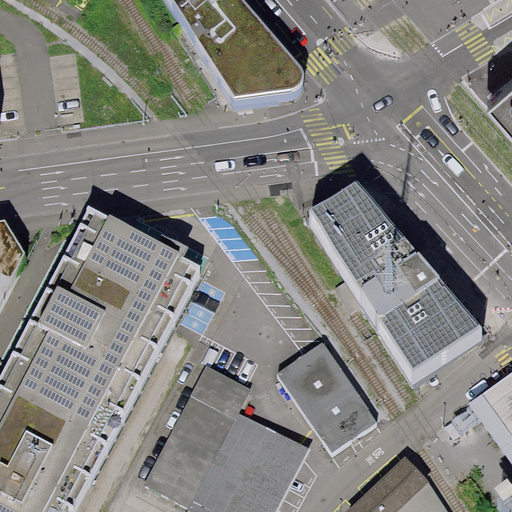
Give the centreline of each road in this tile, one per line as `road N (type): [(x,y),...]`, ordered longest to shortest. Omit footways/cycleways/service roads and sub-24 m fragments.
road 1 (secondary): [(0,189),(309,145),(378,107)]
road 2 (unknown): [(341,489),(269,389),(271,332),(186,222)]
road 3 (unclassified): [(511,349),(317,511)]
road 4 (secondary): [(511,260),(378,107)]
road 5 (unclassified): [(378,107),(511,23)]
road 6 (secondary): [(378,107),(288,0)]
